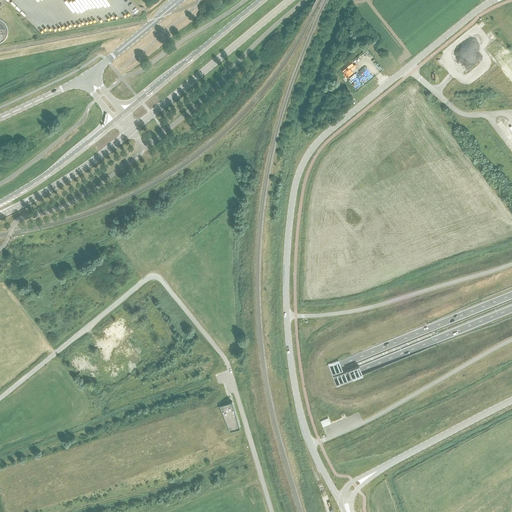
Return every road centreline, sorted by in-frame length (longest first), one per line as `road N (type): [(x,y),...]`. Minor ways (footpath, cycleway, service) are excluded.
road 1 (unclassified): [(347,498),(334,492),(311,445),(289,362),(291,192),(323,136),(495,0)]
road 2 (trunk): [(0,503),(205,435),(511,308)]
road 3 (trunk): [(511,294),(195,419),(0,483)]
road 4 (unclassified): [(0,395),(151,270),(223,357),(270,511)]
road 5 (unclassified): [(145,148),(304,0)]
road 6 (primary): [(132,129),(291,0)]
road 7 (unclassified): [(0,249),(16,221),(86,194),(145,148)]
road 8 (primary): [(261,0),(123,114)]
road 9 (tertiary): [(367,475),(511,398)]
road 10 (primary): [(0,216),(52,189),(132,129)]
road 11 (primary): [(115,121),(0,203)]
